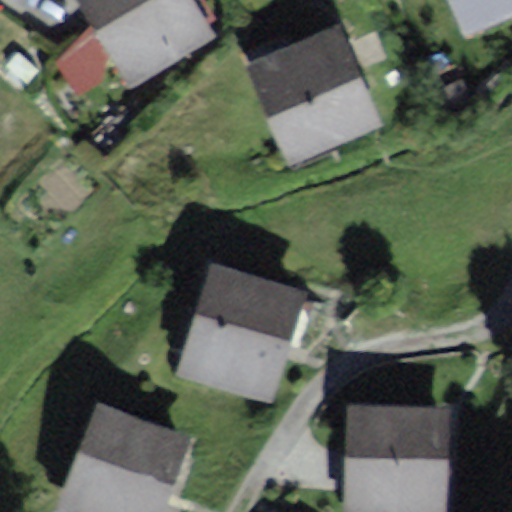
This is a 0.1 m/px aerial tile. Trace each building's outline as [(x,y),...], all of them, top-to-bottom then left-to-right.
[(201,0),(79,0),(113,73),(214,27),(201,0)] [(511,0),(440,0),(451,36),(511,17),(511,0)] [(370,128),(330,15),(242,46),(282,159),(370,128)] [(302,293),(197,255),(157,362),(262,401),(302,293)] [(146,511),(180,440),(91,399),(46,496),(80,511),(146,511)] [(456,511),(464,415),(344,407),(336,511),(456,511)]
